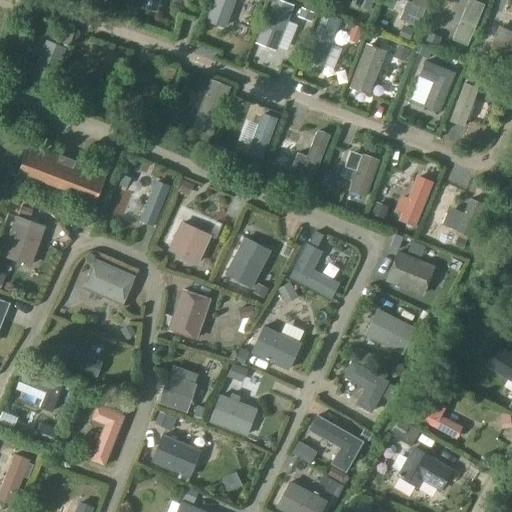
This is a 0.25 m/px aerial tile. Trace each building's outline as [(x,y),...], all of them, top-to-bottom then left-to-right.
[(139,0),(138,7),(157,12),(159,0),(139,0)] [(214,0),(206,21),(224,28),(234,0),(214,0)] [(274,49),(292,5),(279,0),(274,0),(257,42),(274,49)] [(411,0),(403,21),(417,27),(428,0),(411,0)] [(324,59),(339,21),(323,15),(308,53),(324,59)] [(486,54),(511,65),(511,32),(498,27),(486,54)] [(46,41),(28,84),(47,92),(65,49),(46,41)] [(368,94),(384,51),(366,44),(350,87),(368,94)] [(438,112),(454,74),(425,62),(419,76),(434,82),(424,106),(438,112)] [(346,101),(344,107),(375,118),(392,72),(382,68),(367,109),(346,101)] [(210,80),(192,128),(212,135),(230,87),(210,80)] [(461,141),(475,102),(460,97),(446,135),(461,141)] [(300,170),(295,183),(309,188),(329,137),(316,132),(306,156),(297,152),(292,167),(300,170)] [(30,143),(14,183),(91,212),(106,173),(30,143)] [(363,154),(349,192),(365,197),(378,160),(363,154)] [(401,195),(395,209),(402,212),(398,220),(414,227),(433,181),(417,174),(407,197),(401,195)] [(121,177),(117,187),(125,190),(129,180),(121,177)] [(469,199),(462,214),(448,208),(440,226),(469,238),(484,205),(469,199)] [(31,263),(45,225),(18,215),(4,253),(31,263)] [(169,250),(199,264),(212,235),(181,222),(169,250)] [(511,236),(505,234),(499,248),(511,253),(511,236)] [(226,273),(252,286),(271,251),(245,237),(226,273)] [(291,276),(331,297),(338,282),(313,269),(322,251),(308,244),(291,276)] [(388,279),(424,293),(434,266),(399,252),(388,279)] [(95,259),(83,289),(122,305),(135,276),(95,259)] [(196,340),(210,299),(182,289),(168,330),(196,340)] [(0,324),(9,303),(0,299),(0,324)] [(401,354),(414,329),(377,310),(364,335),(401,354)] [(252,352),(289,369),(301,342),(265,325),(252,352)] [(485,366),(511,382),(511,355),(496,346),(485,366)] [(372,411),(389,381),(353,361),(345,376),(366,387),(358,403),(372,411)] [(46,391),(40,407),(52,412),(64,385),(24,368),(19,380),(46,391)] [(187,413),(197,384),(169,374),(159,403),(187,413)] [(246,435),(257,408),(221,394),(211,421),(246,435)] [(440,416),(445,406),(432,400),(421,421),(455,438),(461,427),(440,416)] [(105,466),(125,416),(98,404),(92,420),(105,425),(91,460),(105,466)] [(346,471),(363,441),(318,415),(310,429),(341,447),(332,463),(346,471)] [(190,476),(201,450),(164,434),(153,460),(190,476)] [(413,447),(397,476),(417,488),(421,480),(440,490),(451,469),(433,459),(434,458),(413,447)] [(0,511),(15,511),(26,474),(6,468),(0,488),(0,511)] [(289,481),(275,508),(283,511),(320,511),(326,501),(289,481)] [(363,501),(391,511),(398,511),(405,495),(371,481),(363,501)] [(457,511),(466,490),(449,484),(438,511),(457,511)] [(204,511),(181,502),(176,511),(204,511)]
